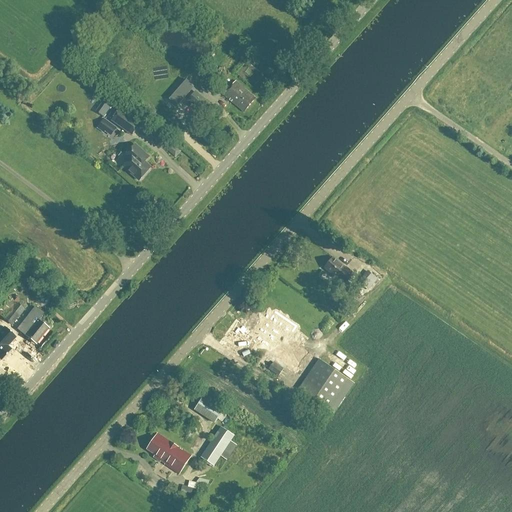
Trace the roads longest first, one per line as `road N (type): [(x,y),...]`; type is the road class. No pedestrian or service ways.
road 1 (tertiary): [(41,511),(495,0)]
road 2 (unclassified): [(0,427),(379,0)]
